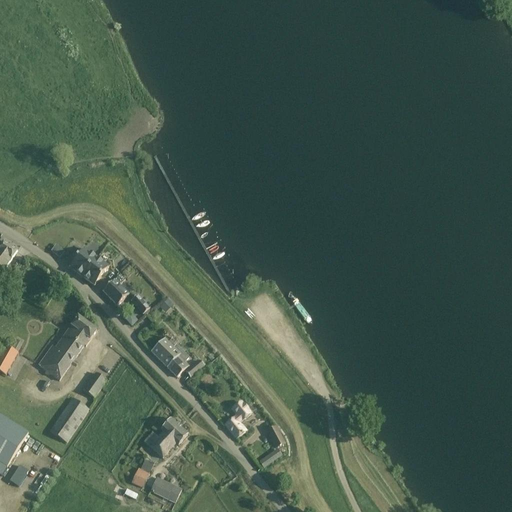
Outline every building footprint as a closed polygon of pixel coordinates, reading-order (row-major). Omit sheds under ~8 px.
[(0,289),(8,278),(3,275),(17,252),(4,243),(0,248),(0,289)] [(51,252),(60,259),(64,253),(55,246),(51,252)] [(74,271),(86,281),(100,262),(88,253),(74,271)] [(112,271),(100,262),(86,281),(98,290),(112,271)] [(125,282),(120,277),(104,293),(117,307),(128,296),(119,287),(125,282)] [(138,296),(132,301),(144,315),(150,310),(138,296)] [(160,307),(163,310),(170,303),(167,300),(160,307)] [(131,326),(136,322),(131,316),(126,320),(131,326)] [(97,332),(78,318),(71,328),(74,330),(65,343),(66,344),(60,352),(53,347),(39,367),(59,382),(84,347),(85,348),(97,332)] [(23,344),(15,340),(10,348),(18,352),(23,344)] [(151,353),(167,369),(171,366),(183,353),(176,347),(173,349),(165,340),(151,353)] [(18,354),(3,346),(0,351),(0,373),(6,376),(18,354)] [(167,369),(177,379),(188,368),(184,364),(189,359),(183,353),(171,366),(167,369)] [(200,362),(186,374),(190,379),(204,367),(200,362)] [(107,382),(96,375),(84,393),(94,400),(107,382)] [(89,411),(73,400),(50,433),(67,444),(89,411)] [(235,418),(225,427),(236,441),(246,432),(240,424),(252,416),(242,402),(230,410),(235,417),(234,418),(235,418)] [(0,436),(9,423),(0,417),(0,436)] [(188,436),(171,420),(161,431),(163,433),(158,438),(152,433),(144,442),(162,460),(176,444),(178,447),(188,436)] [(28,435),(9,423),(0,436),(0,465),(4,467),(7,469),(28,435)] [(283,442),(275,428),(267,433),(275,447),(283,442)] [(270,457),(273,462),(281,457),(278,452),(270,457)] [(154,465),(145,461),(140,471),(139,470),(132,485),(142,490),(154,465)] [(24,485),(32,469),(26,466),(18,482),(24,485)] [(175,505),(182,490),(157,479),(150,493),(175,505)] [(129,490),(127,495),(138,499),(140,494),(129,490)]
